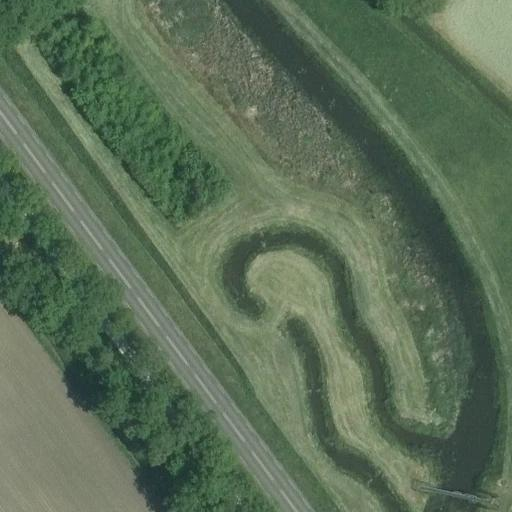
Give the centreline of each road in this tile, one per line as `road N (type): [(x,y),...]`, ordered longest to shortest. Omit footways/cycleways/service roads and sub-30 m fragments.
road 1 (primary): [(290,511),(0,122)]
road 2 (track): [(511,340),(468,230),(427,162),(280,0)]
